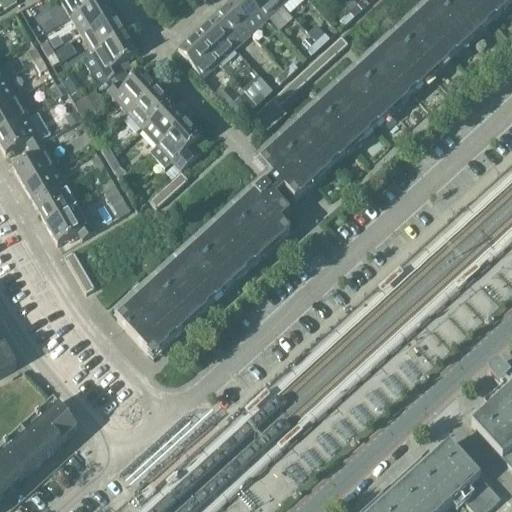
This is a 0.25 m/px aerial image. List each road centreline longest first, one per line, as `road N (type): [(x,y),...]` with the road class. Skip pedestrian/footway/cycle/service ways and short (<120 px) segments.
road 1 (residential): [(163,415),(197,395),(511,109)]
road 2 (residential): [(163,415),(77,321),(0,185)]
road 3 (unknown): [(429,399),(392,370),(394,355),(511,245)]
road 4 (residential): [(120,455),(29,353),(0,303)]
road 5 (tertiary): [(306,511),(429,399)]
road 6 (residential): [(511,492),(429,399)]
